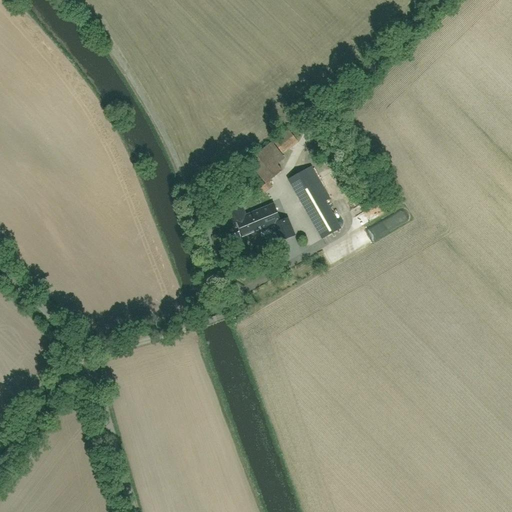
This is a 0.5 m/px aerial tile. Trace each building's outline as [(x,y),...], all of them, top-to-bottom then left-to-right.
[(269,145),(250,159),(267,183),(287,169),(269,145)] [(314,166),(291,179),(324,236),(343,225),(329,200),(332,198),(314,166)] [(279,203),(241,219),(248,238),(282,224),(287,222),(279,203)] [(403,211),(368,228),(373,239),(408,222),(403,211)] [(290,241),(299,237),(291,220),(287,222),(282,224),(290,241)]
